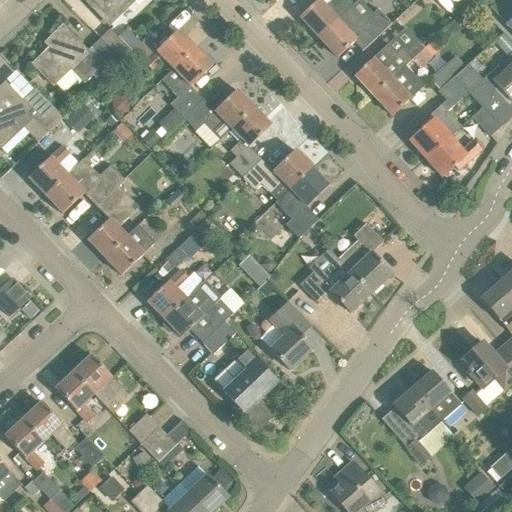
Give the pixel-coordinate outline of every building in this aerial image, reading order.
[(110,25),(128,8),(136,0),(90,0),(88,3),(110,25)] [(300,18),(319,39),(337,21),(352,7),(345,0),(316,0),(318,2),(300,18)] [(450,13),(459,3),(462,0),(435,0),(448,14),(450,13)] [(469,0),(462,0),(459,3),(465,11),(473,3),(469,0)] [(511,0),(511,1),(510,0),(498,0),(491,8),(507,25),(506,25),(511,30),(511,0)] [(378,10),(374,14),(364,22),(352,7),(337,21),(319,39),(338,58),(356,41),(364,49),(361,51),(362,52),(392,25),(378,10)] [(87,53),(77,42),(63,27),(51,39),(56,43),(33,65),(55,87),(57,85),(65,94),(78,82),(80,85),(83,82),(85,85),(94,76),(101,84),(123,62),(101,40),(87,53)] [(424,49),(416,40),(406,29),(355,77),(373,96),(405,67),(412,60),(424,49)] [(101,40),(123,62),(142,44),(128,30),(119,38),(111,30),(101,40)] [(173,70),(195,48),(179,31),(145,63),(153,72),(164,61),(173,70)] [(433,42),(425,49),(432,58),(440,50),(433,42)] [(178,99),(171,106),(185,119),(203,101),(191,88),(198,81),(213,67),(195,48),(173,70),(180,79),(169,90),(178,99)] [(425,49),(424,49),(412,60),(421,70),(433,58),(432,58),(425,49)] [(511,55),(470,94),(483,109),(501,128),(511,118),(511,55)] [(440,91),(455,78),(466,69),(457,58),(431,81),(440,91)] [(425,87),(417,78),(405,67),(373,96),(392,117),(425,87)] [(462,129),(448,113),(469,94),(455,78),(440,91),(439,93),(447,102),(419,126),(422,130),(410,141),(426,160),(452,137),(452,138),(462,129)] [(22,100),(19,97),(5,82),(0,87),(0,142),(20,124),(38,143),(64,119),(35,88),(22,100)] [(237,91),(222,105),(215,113),(203,101),(185,119),(197,132),(205,125),(213,134),(220,142),(232,131),(254,110),(237,91)] [(113,99),(113,114),(129,113),(128,98),(113,99)] [(95,117),(83,105),(65,122),(77,134),(95,117)] [(501,128),(483,109),(473,119),(477,123),(490,138),(501,128)] [(249,148),(257,141),(271,127),(254,110),(232,131),(242,142),(231,152),(237,159),(230,165),(243,178),(261,161),(249,148)] [(119,139),(128,130),(123,124),(114,133),(119,139)] [(162,128),(156,133),(153,130),(142,140),(151,149),(167,134),(162,128)] [(463,150),(452,138),(452,137),(426,160),(443,179),(455,168),(458,171),(481,151),(473,141),(463,150)] [(46,197),(68,175),(59,166),(71,155),(63,147),(29,179),(46,197)] [(295,151),(272,173),(261,161),(243,178),(255,191),(261,184),(271,194),(282,183),(290,191),(312,169),(295,151)] [(180,175),(187,165),(177,158),(170,168),(180,175)] [(96,207),(124,180),(111,167),(100,177),(84,160),(68,175),(46,197),(63,215),(84,194),(96,207)] [(307,208),(315,200),(329,186),(312,169),(290,191),(297,199),(284,212),(292,221),(287,226),(300,240),(309,231),(319,221),(307,208)] [(88,241),(105,259),(128,237),(120,228),(140,209),(119,187),(125,181),(124,180),(96,207),(109,220),(88,241)] [(173,208),(185,198),(178,191),(167,201),(173,208)] [(226,215),(220,205),(212,210),(218,220),(226,215)] [(206,217),(201,211),(190,221),(195,227),(206,217)] [(338,261),(371,294),(392,275),(372,254),(383,243),(366,225),(354,237),(358,242),(338,261)] [(156,244),(154,242),(139,226),(128,237),(105,259),(122,277),(156,244)] [(187,258),(188,258),(190,260),(206,245),(196,234),(179,249),(187,258)] [(187,258),(179,249),(167,259),(176,269),(188,258),(187,258)] [(266,261),(265,263),(261,266),(269,274),(277,266),(273,262),(266,261)] [(371,294),(338,261),(319,280),(313,273),(300,286),(319,305),(331,293),(350,314),(371,294)] [(260,268),(250,278),(259,288),(270,278),(260,268)] [(164,321),(187,299),(178,289),(189,278),(181,270),(147,303),(164,321)] [(511,272),(500,283),(511,297),(511,272)] [(18,283),(16,285),(12,280),(0,291),(0,328),(1,330),(21,311),(19,309),(30,299),(17,286),(18,284),(18,283)] [(203,344),(225,323),(239,309),(228,298),(223,303),(205,283),(188,300),(187,299),(164,321),(165,322),(163,326),(170,333),(174,331),(181,339),(190,331),(203,344)] [(511,335),(511,334),(511,297),(500,283),(480,300),(511,335)] [(31,302),(22,311),(30,320),(39,311),(31,302)] [(311,328),(298,313),(288,303),(268,322),(283,337),(269,350),(290,371),(313,349),(301,337),(311,328)] [(236,335),(225,323),(203,344),(214,356),(228,342),(236,335)] [(511,339),(503,348),(511,357),(511,339)] [(511,357),(503,348),(493,356),(482,344),(461,362),(467,370),(466,371),(484,392),(495,382),(504,393),(511,386),(511,357)] [(236,360),(247,371),(224,393),(235,404),(238,407),(235,410),(256,432),(272,417),(257,401),(268,392),(264,388),(273,379),(245,351),(236,360)] [(122,408),(119,405),(129,396),(91,356),(73,373),(95,397),(95,396),(114,416),(122,408)] [(461,406),(445,387),(432,372),(412,390),(442,424),(442,423),(461,406)] [(85,406),(95,397),(73,373),(55,390),(88,425),(96,417),(85,406)] [(393,407),(422,440),(442,424),(412,390),(393,407)] [(462,400),(479,418),(488,409),(472,391),(462,400)] [(52,436),(65,450),(75,441),(54,418),(41,404),(22,421),(44,444),(52,436)] [(129,432),(141,445),(145,441),(159,428),(147,415),(129,432)] [(34,453),(44,444),(22,421),(5,437),(37,472),(46,465),(34,453)] [(159,428),(145,441),(162,460),(192,431),(183,421),(167,436),(159,428)] [(79,446),(75,450),(93,469),(105,458),(87,438),(79,446)] [(416,440),(406,449),(422,467),(432,458),(419,443),(416,440)] [(500,460),(510,471),(511,469),(511,453),(510,451),(500,460)] [(145,453),(133,460),(139,471),(152,464),(145,453)] [(15,494),(23,486),(0,461),(0,485),(4,482),(15,494)] [(374,511),(387,501),(366,478),(353,463),(335,479),(341,485),(331,494),(347,511),(374,511)] [(179,485),(204,511),(214,511),(229,499),(198,467),(179,485)] [(226,489),(232,484),(234,482),(222,470),(212,480),(224,492),(225,491),(225,490),(226,489)] [(93,472),(81,483),(90,493),(102,482),(93,472)] [(477,505),(495,489),(481,473),(463,489),(477,505)] [(69,511),(75,507),(44,474),(34,483),(61,511),(69,511)] [(109,499),(121,487),(113,478),(100,490),(109,499)] [(25,489),(33,497),(40,491),(32,482),(25,489)] [(204,511),(179,485),(162,501),(148,486),(139,495),(155,511),(157,511),(165,505),(170,510),(167,511),(204,511)] [(498,490),(472,511),(494,511),(507,501),(498,490)] [(139,511),(155,511),(139,495),(131,503),(139,511)]
